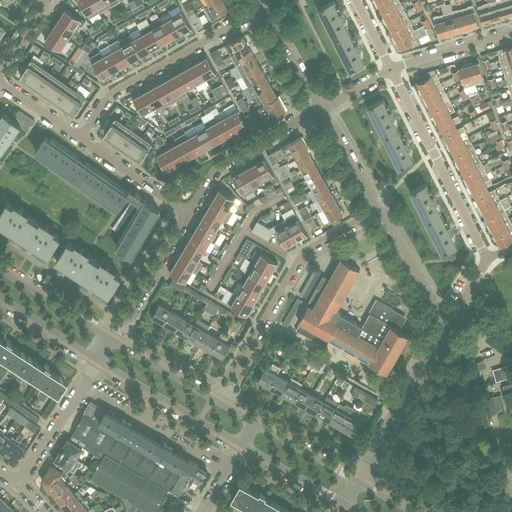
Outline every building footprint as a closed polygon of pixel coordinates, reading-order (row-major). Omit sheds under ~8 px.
[(78,0),(86,14),(89,18),(100,12),(97,8),(92,0),(78,0)] [(92,0),(97,8),(100,12),(110,6),(108,2),(106,0),(92,0)] [(227,9),(222,0),(215,0),(209,4),(203,7),(212,21),(220,16),(219,14),(227,9)] [(345,18),(342,11),(342,10),(339,12),(333,0),(332,0),(318,7),(334,38),(349,31),(343,19),(345,18)] [(379,5),(382,11),(400,2),(398,0),(381,0),(376,3),(378,6),(379,5)] [(491,2),(487,3),(492,21),(502,18),(496,0),(491,2)] [(497,0),(496,0),(502,18),(511,16),(506,0),(497,0)] [(384,18),(385,21),(404,11),(402,6),(403,6),(401,2),(400,2),(382,11),(385,17),(384,18)] [(479,12),(483,24),(492,21),(487,3),(482,4),(483,5),(477,6),(479,11),(479,12)] [(474,11),(472,5),(468,6),(468,7),(462,8),(469,29),(472,28),(472,26),(478,24),(474,11)] [(85,21),(65,8),(58,19),(75,29),(79,32),(85,21)] [(457,9),(453,10),(458,30),(465,28),(465,30),(469,29),(462,8),(457,10),(457,9)] [(448,12),(443,14),(449,35),(453,34),(452,32),(458,30),(453,10),(448,12)] [(172,17),(181,33),(191,28),(182,11),(172,17)] [(389,24),(391,29),(410,20),(408,16),(407,16),(404,11),(385,21),(387,25),(389,24)] [(198,16),(195,12),(189,16),(196,29),(204,24),(199,16),(198,16)] [(433,17),(430,18),(432,23),(435,23),(439,36),(445,34),(446,36),(449,35),(443,14),(438,16),(438,15),(433,16),(433,17)] [(181,33),(172,17),(162,22),(171,39),(181,33)] [(171,39),(162,22),(159,18),(149,24),(152,28),(161,45),(171,39)] [(75,29),(58,19),(52,29),(68,39),(75,29)] [(393,36),(394,39),(413,29),(411,24),(412,24),(410,20),(391,29),(395,36),(393,36)] [(161,45),(152,28),(149,24),(140,29),(142,33),(151,50),(161,45)] [(68,39),(52,29),(45,39),(61,50),(68,39)] [(416,34),(413,29),(394,39),(396,43),(398,42),(401,47),(419,38),(417,34),(416,34)] [(361,48),(357,41),(355,42),(349,31),(334,38),(349,69),(364,62),(358,50),(361,48)] [(151,50),(142,33),(132,39),(141,56),(151,50)] [(141,56),(132,39),(129,35),(120,40),(122,45),(131,61),(141,56)] [(243,35),(230,42),(225,45),(231,55),(248,45),(243,35)] [(131,61),(122,45),(112,50),(121,67),(131,61)] [(231,55),(231,56),(236,66),(254,56),(248,45),(231,55)] [(511,45),(503,48),(503,49),(498,50),(499,55),(498,55),(500,60),(511,56),(511,45)] [(224,59),(218,49),(210,53),(216,63),(222,60),(224,59)] [(121,67),(112,50),(102,56),(111,72),(121,67)] [(111,72),(102,56),(100,51),(89,57),(101,78),(111,72)] [(196,62),(206,78),(216,72),(207,55),(196,62)] [(236,66),(242,76),(260,66),(254,56),(236,66)] [(502,64),(503,69),(511,66),(511,56),(500,60),(501,64),(502,64)] [(30,81),(41,66),(31,59),(20,75),(30,81)] [(206,78),(196,62),(192,64),(191,62),(186,65),(187,67),(186,67),(195,84),(206,78)] [(472,62),(468,63),(474,84),(479,83),(480,83),(485,82),(483,76),(479,62),(473,64),(472,62)] [(464,87),(474,84),(468,63),(465,64),(466,66),(458,68),(464,87)] [(41,66),(30,81),(39,87),(50,72),(41,66)] [(242,76),(248,86),(266,76),(260,66),(242,76)] [(504,74),(505,79),(511,76),(511,66),(503,69),(505,74),(504,74)] [(195,84),(186,67),(175,73),(185,90),(195,84)] [(50,72),(39,87),(48,94),(59,78),(50,72)] [(185,90),(175,73),(171,76),(170,74),(165,77),(166,79),(165,79),(174,96),(185,90)] [(418,82),(421,89),(419,89),(421,93),(423,92),(441,83),(441,82),(440,82),(438,78),(439,78),(437,73),(431,76),(418,82)] [(271,86),(266,76),(248,86),(254,96),(271,86)] [(59,78),(48,94),(56,100),(67,84),(59,78)] [(174,96),(165,79),(154,85),(164,102),(174,96)] [(227,84),(230,89),(236,85),(233,81),(227,84)] [(424,98),(426,102),(446,92),(443,87),(443,86),(441,83),(423,92),(426,98),(424,98)] [(67,84),(56,100),(65,106),(76,90),(67,84)] [(164,102),(154,85),(153,86),(152,84),(147,87),(148,89),(144,91),(153,108),(164,102)] [(471,95),(476,92),(473,85),(467,87),(471,95)] [(277,96),(271,86),(254,96),(259,106),(258,107),(277,96),(279,95),(277,96)] [(76,90),(65,106),(75,113),(86,97),(76,90)] [(153,108),(144,91),(133,97),(142,114),(153,108)] [(429,104),(432,111),(451,101),(448,97),(446,92),(426,102),(427,105),(429,104)] [(235,97),(239,104),(245,101),(240,94),(235,97)] [(284,104),(279,95),(277,96),(258,107),(259,108),(253,111),(258,120),(264,117),(266,121),(286,109),(283,105),(284,104)] [(481,102),(477,95),(471,98),(475,105),(481,102)] [(395,116),(391,109),(389,110),(383,98),(367,106),(383,137),(399,129),(393,117),(395,116)] [(239,104),(244,113),(250,110),(245,101),(239,104)] [(433,117),(435,121),(449,114),(449,113),(454,110),(452,105),(451,101),(432,111),(435,116),(433,117)] [(478,113),(490,107),(487,101),(475,107),(478,113)] [(160,105),(159,112),(170,114),(171,107),(160,105)] [(227,115),(236,131),(246,126),(237,109),(227,115)] [(19,110),(13,119),(18,123),(25,114),(19,110)] [(0,147),(4,150),(5,148),(3,147),(6,142),(7,143),(10,138),(15,131),(14,130),(17,126),(19,127),(20,126),(19,125),(20,124),(18,123),(13,119),(4,113),(0,118),(0,147)] [(252,129),(257,126),(250,113),(245,116),(252,129)] [(30,117),(25,114),(18,123),(20,124),(19,125),(20,126),(22,128),(30,117)] [(438,122),(442,130),(443,132),(455,126),(454,123),(460,120),(458,116),(452,118),(449,114),(435,121),(436,123),(438,122)] [(217,120),(226,137),(236,131),(227,115),(217,120)] [(35,121),(30,117),(22,128),(28,131),(35,121)] [(114,140),(125,124),(115,117),(104,133),(114,140)] [(207,126),(216,143),(226,137),(217,120),(207,126)] [(125,124),(114,140),(123,146),(134,130),(125,124)] [(197,131),(206,148),(216,143),(207,126),(197,131)] [(447,144),(447,145),(468,134),(466,130),(465,131),(463,126),(457,129),(455,126),(443,132),(448,143),(447,144)] [(410,147),(407,139),(404,140),(399,129),(383,137),(399,168),(414,160),(408,148),(410,147)] [(482,132),(485,140),(497,135),(495,131),(491,132),(490,129),(482,132)] [(131,152),(142,136),(134,130),(123,146),(131,152)] [(187,137),(196,154),(206,148),(197,131),(187,137)] [(159,209),(160,207),(158,206),(157,208),(156,207),(158,204),(156,203),(154,206),(145,201),(146,200),(130,189),(128,192),(85,161),(84,163),(83,163),(83,164),(78,160),(79,160),(78,160),(80,158),(46,134),(36,150),(118,208),(127,194),(140,203),(118,241),(120,243),(117,247),(132,256),(159,209)] [(452,149),(454,154),(472,144),(471,141),(470,142),(468,137),(469,136),(468,134),(447,145),(450,150),(452,149)] [(142,136),(131,152),(141,159),(152,143),(142,136)] [(289,161),(296,158),(296,157),(296,158),(308,151),(310,150),(305,141),(304,141),(301,136),(288,143),(281,148),(289,161)] [(177,143),(186,159),(196,154),(187,137),(177,143)] [(167,148),(176,165),(186,159),(177,143),(167,148)] [(456,162),(457,164),(477,154),(475,150),(472,144),(454,154),(458,161),(456,162)] [(176,165),(167,148),(157,154),(166,171),(176,165)] [(275,169),(280,167),(277,162),(276,160),(285,155),(281,148),(272,153),(268,155),(273,164),(275,169)] [(314,161),(308,151),(296,158),(296,157),(296,158),(301,168),(314,161)] [(461,167),(464,173),(482,164),(480,160),(477,154),(457,164),(459,168),(461,167)] [(253,163),(263,180),(274,174),(264,157),(253,163)] [(319,172),(314,161),(301,168),(307,178),(319,172)] [(263,180),(253,163),(243,169),(252,186),(263,180)] [(465,180),(467,184),(487,174),(487,173),(486,173),(484,168),(482,164),(464,173),(467,179),(465,180)] [(252,186),(243,169),(232,175),(241,192),(252,186)] [(325,182),(319,172),(307,178),(313,189),(325,182)] [(470,185),(474,193),(475,195),(488,189),(486,186),(492,183),(487,174),(467,184),(468,186),(470,185)] [(289,181),(287,176),(281,179),(283,184),(289,181)] [(331,192),(325,182),(313,189),(319,199),(331,192)] [(438,201),(434,194),(432,195),(426,183),(410,191),(426,222),(441,214),(436,202),(438,201)] [(213,199),(229,209),(236,198),(219,188),(213,199)] [(495,188),(489,191),(488,189),(475,195),(480,206),(479,207),(479,208),(499,198),(497,194),(495,188)] [(321,211),(324,209),(337,202),(331,192),(319,199),(322,205),(319,207),(321,211)] [(483,212),(486,217),(504,207),(503,204),(502,205),(499,198),(479,208),(482,213),(483,212)] [(229,209),(213,199),(212,200),(210,199),(207,205),(209,205),(207,209),(223,219),(229,209)] [(0,212),(0,221),(7,226),(22,236),(34,218),(27,214),(29,212),(16,203),(14,206),(7,201),(0,212)] [(343,213),(337,202),(324,209),(331,220),(343,213)] [(488,225),(489,227),(508,217),(506,213),(507,213),(504,207),(486,217),(489,224),(488,225)] [(223,219),(207,209),(200,220),(217,229),(223,219)] [(304,220),(310,230),(321,223),(316,214),(310,217),(304,220)] [(453,232),(450,225),(449,224),(447,225),(441,214),(426,222),(441,253),(457,245),(451,233),(453,232)] [(331,220),(334,225),(342,221),(339,216),(331,220)] [(298,217),(287,223),(297,240),(307,234),(298,217)] [(493,230),(495,235),(511,226),(511,222),(511,223),(508,217),(489,227),(491,231),(493,230)] [(22,236),(37,246),(48,253),(60,235),(53,231),(55,229),(41,220),(40,222),(34,218),(22,236)] [(287,223),(285,219),(269,228),(257,221),(251,230),(268,240),(272,233),(277,231),(286,246),(287,246),(288,247),(293,244),(292,243),(297,240),(287,223)] [(217,229),(200,220),(200,221),(198,220),(195,225),(197,226),(194,230),(211,240),(217,229)] [(497,239),(500,245),(511,239),(511,226),(495,235),(495,236),(494,236),(496,240),(497,239)] [(211,240),(194,230),(192,234),(190,233),(187,238),(189,239),(188,240),(205,250),(211,240)] [(247,238),(241,248),(248,252),(254,242),(247,238)] [(182,251),(199,260),(205,250),(188,240),(182,251)] [(68,241),(66,244),(57,259),(83,276),(94,258),(88,254),(89,252),(76,243),(75,245),(68,241)] [(176,261),(192,271),(199,260),(182,251),(180,254),(178,253),(175,259),(177,260),(176,261)] [(255,263),(271,273),(274,269),(275,270),(278,264),(277,263),(278,262),(261,252),(255,263)] [(83,276),(94,283),(109,292),(120,275),(114,271),(115,268),(102,260),(100,262),(94,258),(83,276)] [(323,275),(306,304),(308,304),(299,321),(301,322),(296,330),(326,346),(330,339),(369,361),(369,362),(387,372),(408,334),(397,328),(403,318),(393,312),(394,310),(376,299),(369,312),(370,313),(362,326),(336,311),(359,269),(341,258),(329,279),(323,275)] [(192,271),(176,261),(170,272),(186,281),(192,271)] [(249,274),(265,283),(271,273),(255,263),(249,274)] [(300,294),(306,298),(321,271),(314,268),(300,294)] [(243,284),(259,294),(265,283),(249,274),(243,284)] [(173,278),(169,285),(182,292),(183,289),(183,290),(186,285),(173,278)] [(237,294),(253,304),(259,294),(243,284),(237,294)] [(192,289),(186,285),(183,290),(189,293),(195,296),(197,292),(192,289)] [(209,299),(199,293),(197,292),(195,296),(207,303),(209,299)] [(253,304),(237,294),(230,305),(247,315),(248,314),(249,314),(253,309),(251,308),(253,304)] [(301,301),(297,298),(283,325),(287,327),(301,301)] [(152,316),(164,323),(171,310),(159,303),(152,316)] [(481,324),(489,310),(489,309),(482,305),(473,319),(481,324)] [(164,323),(175,330),(183,317),(171,310),(164,323)] [(175,330),(187,337),(195,324),(183,317),(175,330)] [(187,337),(189,337),(188,339),(192,342),(193,340),(199,343),(207,331),(210,325),(198,319),(195,324),(187,337)] [(199,343),(211,350),(222,332),(218,337),(207,331),(199,343)] [(229,336),(222,332),(211,350),(223,357),(232,341),(228,338),(229,336)] [(0,356),(1,357),(18,368),(26,355),(9,345),(10,343),(9,342),(5,340),(4,341),(0,338),(0,356)] [(291,349),(278,342),(276,346),(282,349),(280,353),(286,356),(291,349)] [(302,356),(291,349),(286,356),(291,359),(292,356),(300,361),(302,356)] [(48,368),(43,365),(43,364),(42,366),(26,355),(18,368),(56,393),(64,380),(47,369),(48,368)] [(483,359),(472,364),(475,371),(486,367),(483,359)] [(258,380),(269,386),(280,367),(273,363),(271,366),(267,363),(258,380)] [(511,377),(511,371),(510,365),(493,370),(496,382),(511,377)] [(328,376),(333,368),(329,366),(324,374),(328,376)] [(269,386),(281,393),(289,380),(277,374),(280,367),(269,386)] [(291,377),(289,381),(289,380),(281,393),(293,400),(300,387),(294,383),(296,380),(291,377)] [(511,383),(503,385),(504,393),(505,392),(508,406),(511,404),(511,383)] [(485,408),(491,406),(489,396),(490,396),(487,385),(479,388),(481,398),(483,398),(485,408)] [(362,390),(356,386),(351,395),(357,398),(359,394),(362,390)] [(293,400),(305,407),(312,394),(300,387),(293,400)] [(362,390),(359,394),(366,398),(369,394),(362,390)] [(305,407),(317,413),(324,401),(312,394),(305,407)] [(375,405),(378,400),(378,399),(369,394),(366,398),(365,400),(375,405)] [(501,395),(494,396),(497,411),(505,409),(501,395)] [(326,396),(324,401),(317,413),(328,420),(338,402),(333,399),(326,396)] [(158,511),(160,509),(157,507),(168,489),(170,490),(171,488),(189,458),(173,449),(173,448),(164,443),(163,444),(131,425),(132,424),(122,419),(122,420),(106,410),(105,410),(91,402),(85,412),(85,413),(73,434),(70,438),(102,459),(90,478),(124,498),(127,511),(158,511)] [(328,420),(340,427),(351,408),(346,405),(345,406),(338,402),(328,420)] [(352,408),(351,408),(340,427),(353,434),(362,418),(358,416),(360,412),(352,407),(352,408)] [(37,427),(29,420),(26,423),(26,424),(25,426),(34,432),(37,427)] [(0,440),(0,450),(4,454),(14,440),(5,434),(0,440)] [(68,439),(62,449),(77,459),(80,455),(79,454),(82,448),(68,439)] [(23,447),(14,440),(4,454),(13,460),(23,447)] [(415,447),(414,449),(411,448),(409,453),(408,453),(407,455),(410,457),(413,449),(413,450),(413,451),(413,452),(412,453),(412,456),(413,457),(413,458),(413,459),(413,460),(414,461),(415,463),(415,464),(417,465),(417,466),(418,467),(419,467),(420,468),(421,468),(423,469),(425,469),(426,469),(429,469),(431,469),(432,469),(434,468),(435,467),(436,466),(437,465),(438,465),(439,463),(440,462),(440,461),(441,460),(441,459),(441,458),(441,457),(441,456),(441,454),(441,453),(441,452),(441,451),(441,450),(440,449),(440,448),(439,447),(438,446),(438,445),(436,444),(434,442),(432,441),(431,441),(430,441),(428,440),(427,440),(426,440),(425,441),(423,441),(421,442),(420,442),(418,443),(417,445),(415,446),(415,447)] [(69,468),(73,463),(74,464),(77,459),(62,449),(55,459),(69,468)] [(186,484),(196,490),(200,482),(207,470),(189,459),(189,458),(171,488),(180,493),(186,484)] [(65,473),(68,470),(54,461),(43,478),(43,481),(47,486),(61,476),(63,472),(65,473)] [(47,486),(54,495),(67,485),(60,477),(61,476),(47,486)] [(233,499),(256,511),(280,511),(283,507),(270,501),(265,498),(266,496),(261,493),(260,493),(259,494),(253,491),(254,491),(241,484),(233,499)] [(54,495),(62,504),(74,493),(67,485),(54,495)] [(103,497),(107,494),(108,494),(101,491),(100,492),(95,489),(90,494),(94,497),(99,492),(103,497)] [(62,504),(68,511),(69,511),(84,499),(83,499),(81,496),(78,498),(74,493),(62,504)] [(0,498),(0,511),(1,511),(9,506),(1,498),(0,498)] [(69,511),(86,511),(91,508),(84,499),(69,511)] [(165,511),(183,511),(185,509),(172,502),(165,511)]
